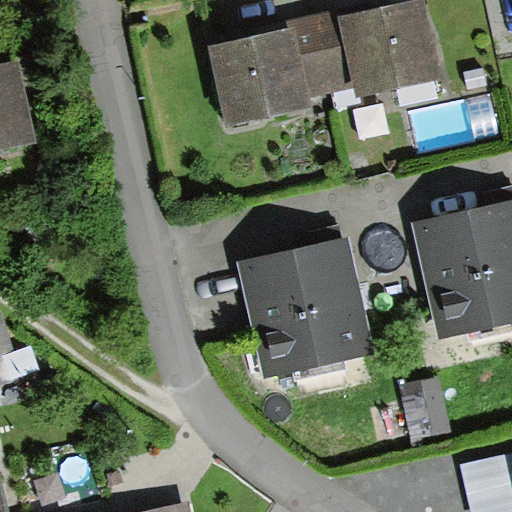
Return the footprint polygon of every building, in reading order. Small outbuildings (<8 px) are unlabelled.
[(353,0),(342,2),(359,104),(439,90),(423,0),(353,0)] [(214,40),(230,123),(292,112),(277,28),(214,40)] [(16,73),(0,74),(0,158),(24,157),(16,73)] [(418,106),(425,151),(507,137),(500,93),(418,106)] [(511,317),(511,211),(419,232),(442,333),(511,317)] [(244,271),(264,369),(357,350),(337,252),(244,271)] [(0,398),(39,385),(16,317),(0,322),(0,398)]
